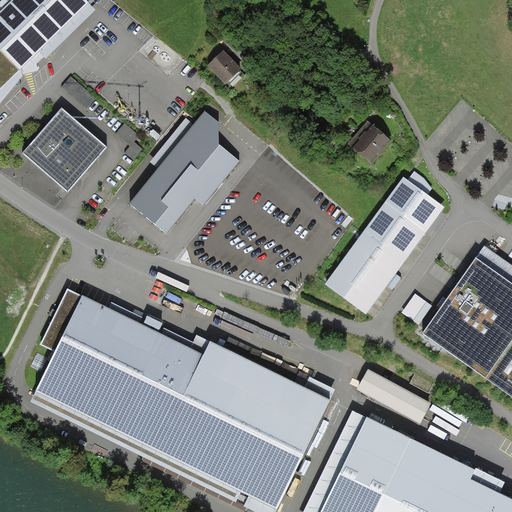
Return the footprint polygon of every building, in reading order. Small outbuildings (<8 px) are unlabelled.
[(89,3),(86,0),(12,0),(0,12),(0,46),(21,69),(39,52),(89,3)] [(0,103),(23,74),(21,69),(0,90),(0,12),(12,0),(1,0),(0,1),(0,103)] [(46,58),(96,10),(91,4),(89,3),(39,52),(21,69),(23,74),(38,70),(37,64),(44,57),(46,58)] [(0,90),(21,69),(0,46),(0,90)] [(229,56),(224,51),(208,66),(225,83),(241,68),(229,56)] [(93,97),(69,76),(60,87),(84,107),(93,97)] [(105,146),(61,109),(22,155),(69,192),(105,146)] [(194,125),(187,119),(152,163),(160,168),(131,204),(144,214),(167,232),(194,199),(203,206),(239,162),(219,145),(218,123),(206,112),(194,125)] [(372,165),(391,143),(368,122),(348,145),(372,165)] [(138,135),(123,124),(114,134),(128,145),(123,153),(132,160),(141,148),(133,141),(138,135)] [(401,182),(363,233),(401,261),(439,209),(401,182)] [(364,312),(401,261),(363,233),(326,284),(364,312)] [(511,280),(475,254),(421,329),(511,393),(511,280)] [(277,509),(329,399),(209,342),(203,355),(67,290),(41,345),(55,352),(35,393),(277,509)] [(417,293),(404,312),(421,324),(434,305),(417,293)] [(429,402),(367,370),(357,390),(418,422),(429,402)] [(416,372),(410,383),(427,393),(433,382),(416,372)] [(511,511),(511,500),(499,494),(503,488),(366,419),(319,511),(511,511)] [(244,507),(248,496),(240,493),(236,504),(244,507)]
